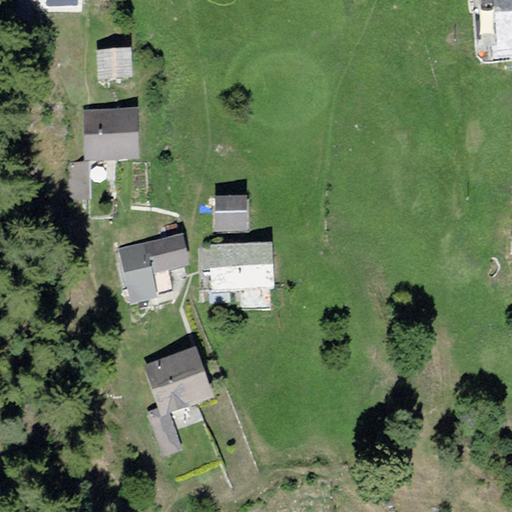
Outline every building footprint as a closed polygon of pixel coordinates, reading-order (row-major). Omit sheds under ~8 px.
[(45,0),(45,12),(79,13),(79,0),(45,0)] [(511,0),(499,0),(500,21),(484,22),(485,53),(500,53),(500,57),(511,57),(511,0)] [(135,53),(98,54),(98,82),(135,82),(135,53)] [(133,111),(86,113),(88,155),(135,153),(133,111)] [(249,203),(214,203),(214,235),(249,235),(249,203)] [(179,237),(123,250),(134,298),(155,293),(149,270),(185,262),(179,237)] [(275,249),(211,249),(211,294),(275,294),(275,249)] [(200,425),(196,409),(212,403),(195,353),(141,371),(158,421),(163,420),(167,434),(200,425)]
